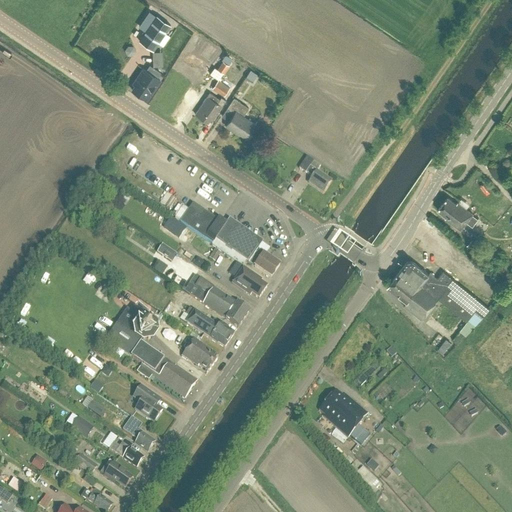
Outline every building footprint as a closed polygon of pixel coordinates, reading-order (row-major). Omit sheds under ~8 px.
[(150,11),(136,41),(154,49),(168,19),(150,11)] [(150,50),(151,65),(161,64),(160,50),(150,50)] [(223,73),(229,64),(222,60),(217,68),(223,73)] [(160,72),(151,66),(147,71),(143,68),(133,82),(135,84),(132,89),(141,95),(143,92),(149,96),(160,79),(157,77),(160,72)] [(252,77),(255,72),(249,69),(246,74),(252,77)] [(224,96),(230,87),(218,79),(212,88),(224,96)] [(214,99),(216,101),(219,98),(209,91),(195,113),(202,117),(214,99)] [(214,99),(202,117),(208,122),(210,120),(212,122),(223,106),(222,105),(225,100),(221,96),(217,102),(216,101),(214,99)] [(247,138),(256,124),(243,115),(249,107),(234,97),(227,107),(234,112),(225,125),(239,135),(240,133),(247,138)] [(317,173),(320,169),(320,168),(307,159),(306,159),(299,170),(306,175),(312,179),(309,184),(308,185),(323,195),(330,184),(331,183),(317,173)] [(457,203),(448,196),(438,210),(446,216),(445,217),(461,229),(467,221),(473,226),(478,219),(472,214),(473,213),(458,202),(457,203)] [(188,212),(183,209),(178,206),(171,215),(176,219),(175,221),(180,224),(180,225),(212,247),(245,270),(249,264),(254,268),(271,280),(280,267),(257,252),(262,244),(229,221),(226,226),(219,220),(216,224),(202,215),(200,217),(190,210),(188,212)] [(171,220),(164,230),(179,240),(186,231),(171,220)] [(476,253),(481,247),(472,239),(467,245),(476,253)] [(168,252),(167,251),(163,257),(172,263),(176,257),(168,251),(168,252)] [(197,259),(193,265),(201,270),(204,263),(197,259)] [(429,274),(411,260),(408,261),(387,287),(406,302),(404,305),(422,320),(439,298),(466,320),(475,309),(483,316),(490,307),(444,271),(438,278),(430,272),(429,274)] [(160,263),(158,266),(166,271),(168,268),(160,263)] [(262,282),(243,269),(243,270),(242,270),(230,287),(242,296),(242,295),(249,300),(250,298),(251,296),(258,301),(267,288),(260,284),(262,282)] [(183,289),(182,291),(189,296),(203,305),(202,306),(238,330),(249,314),(213,289),(199,280),(194,288),(189,285),(185,290),(183,289)] [(432,314),(436,317),(444,308),(440,304),(432,314)] [(119,322),(132,330),(138,321),(142,320),(127,310),(119,322)] [(212,325),(194,313),(186,325),(210,341),(217,346),(218,346),(224,350),(234,335),(228,331),(228,330),(221,325),(220,326),(214,321),(212,325)] [(132,330),(134,340),(140,345),(143,346),(153,344),(159,335),(157,325),(148,319),(142,320),(138,321),(132,330)] [(130,359),(140,345),(134,340),(132,330),(119,322),(105,342),(131,360),(132,360),(130,359)] [(208,373),(217,359),(211,355),(212,353),(194,341),(183,358),(198,368),(199,367),(208,373)] [(442,344),(438,349),(443,353),(447,348),(442,344)] [(144,373),(148,376),(151,378),(156,381),(168,364),(140,345),(130,359),(132,360),(146,370),(144,373)] [(391,349),(386,353),(392,359),(396,355),(391,349)] [(373,374),(379,380),(386,374),(375,363),(353,384),(358,389),(373,374)] [(185,401),(198,382),(176,367),(175,368),(168,364),(156,381),(185,401)] [(93,382),(89,389),(98,395),(102,387),(93,382)] [(162,403),(141,388),(133,399),(140,404),(135,412),(154,425),(162,412),(157,409),(162,403)] [(344,399),(336,392),(319,412),(324,417),(323,419),(348,439),(367,415),(345,397),(344,399)] [(374,397),(379,405),(385,401),(379,394),(374,397)] [(92,402),(87,410),(101,419),(106,411),(92,402)] [(148,454),(155,443),(143,434),(138,431),(142,426),(131,419),(122,432),(137,442),(135,446),(148,454)] [(93,430),(78,420),(72,429),(87,439),(93,430)] [(109,450),(114,437),(107,434),(102,447),(109,450)] [(127,454),(113,445),(109,451),(123,461),(137,470),(144,460),(130,450),(127,454)] [(90,477),(97,468),(80,456),(73,465),(90,477)] [(30,468),(40,474),(46,465),(36,459),(30,468)] [(126,474),(113,465),(109,471),(105,468),(100,475),(104,478),(114,486),(116,484),(125,490),(132,480),(125,475),(126,474)] [(361,468),(353,475),(369,491),(376,484),(361,468)] [(63,488),(68,480),(60,475),(55,483),(63,488)] [(9,489),(22,498),(26,491),(13,482),(9,489)] [(0,488),(0,500),(7,504),(12,495),(0,488)] [(92,496),(85,492),(81,498),(93,507),(99,511),(100,510),(102,511),(108,511),(111,507),(105,503),(105,502),(100,499),(101,497),(95,492),(92,496)] [(46,511),(51,501),(43,497),(38,507),(46,511)]
